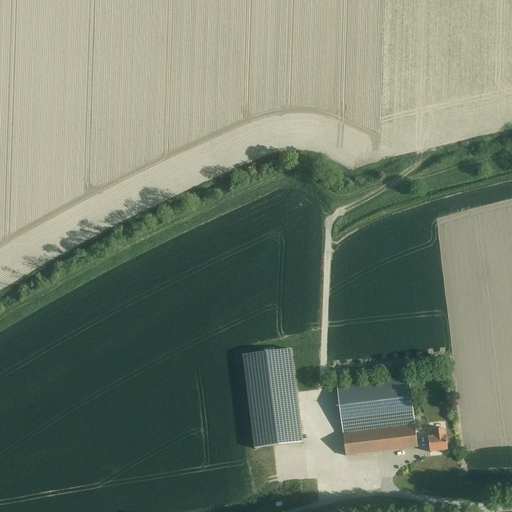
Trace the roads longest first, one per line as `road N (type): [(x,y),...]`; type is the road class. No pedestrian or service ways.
road 1 (track): [(0,317),(257,183),(293,176),(356,190),(511,150)]
road 2 (track): [(445,142),(328,232),(323,391)]
road 3 (track): [(449,200),(399,212),(328,246)]
